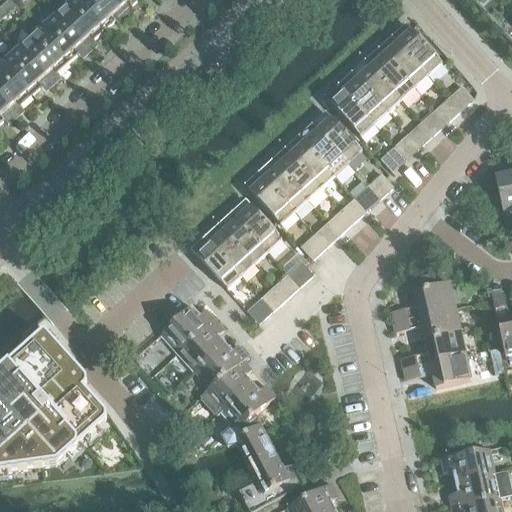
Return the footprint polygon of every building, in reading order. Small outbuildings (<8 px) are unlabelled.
[(26,0),(12,0),(10,2),(17,10),(27,1),(26,0)] [(76,0),(75,0),(57,17),(90,53),(94,49),(91,45),(105,32),(76,0)] [(110,0),(76,0),(105,32),(120,19),(123,23),(128,19),(110,0)] [(110,0),(128,19),(131,16),(128,12),(140,0),(110,0)] [(0,25),(17,10),(10,2),(0,11),(0,25)] [(57,17),(38,34),(67,66),(82,52),(86,57),(90,53),(57,17)] [(411,33),(397,45),(429,80),(443,68),(411,33)] [(38,34),(20,50),(53,86),(57,82),(53,78),(67,66),(38,34)] [(397,45),(384,57),(416,92),(429,80),(397,45)] [(20,50),(2,67),(30,98),(45,85),(49,89),(53,86),(20,50)] [(384,57),(371,68),(403,104),(416,92),(384,57)] [(2,67),(0,68),(0,101),(16,119),(20,115),(16,111),(30,98),(2,67)] [(371,68),(358,80),(390,116),(403,104),(371,68)] [(358,80),(345,92),(376,128),(390,116),(358,80)] [(463,90),(449,103),(461,116),(475,104),(463,90)] [(376,128),(345,92),(331,104),(363,140),(376,128)] [(16,119),(0,101),(0,125),(8,119),(11,123),(16,119)] [(449,103),(436,115),(448,128),(461,116),(449,103)] [(436,115),(423,126),(435,140),(448,128),(436,115)] [(332,120),(318,132),(350,168),(364,155),(332,120)] [(423,126),(410,138),(422,152),(435,140),(423,126)] [(318,132),(304,144),(337,180),(350,168),(318,132)] [(410,138),(397,150),(409,164),(422,152),(410,138)] [(304,144),(291,156),(323,192),(337,180),(304,144)] [(511,212),(511,149),(507,150),(508,175),(495,178),(503,215),(511,212)] [(409,164),(397,150),(383,163),(395,176),(409,164)] [(291,156),(278,168),(310,204),(323,192),(291,156)] [(278,168),(264,180),(297,216),(310,204),(278,168)] [(383,178),(370,190),(382,203),(395,191),(383,178)] [(297,216),(264,180),(251,192),(283,228),(297,216)] [(370,190),(356,202),(368,215),(382,203),(370,190)] [(356,202),(343,214),(355,227),(368,215),(356,202)] [(252,207),(238,220),(270,255),(284,243),(252,207)] [(343,214),(330,226),(342,239),(355,227),(343,214)] [(238,220),(224,232),(256,267),(270,255),(238,220)] [(330,226),(316,238),(328,251),(342,239),(330,226)] [(224,232),(211,244),(243,279),(256,267),(224,232)] [(328,251),(316,238),(303,250),(314,263),(328,251)] [(243,279),(211,244),(197,256),(229,292),(243,279)] [(304,266),(290,278),(302,291),(316,279),(304,266)] [(448,277),(434,280),(437,292),(451,289),(448,277)] [(290,278),(276,290),(288,303),(302,291),(290,278)] [(393,316),(396,326),(456,313),(451,289),(437,292),(434,280),(415,284),(408,286),(411,299),(416,298),(419,310),(393,316)] [(276,290),(263,302),(275,315),(288,303),(276,290)] [(503,290),(492,292),(494,299),(504,297),(503,290)] [(507,359),(511,358),(511,322),(510,323),(504,297),(494,299),(507,359)] [(275,315),(263,302),(249,314),(261,328),(275,315)] [(194,310),(164,337),(180,356),(216,324),(208,314),(202,319),(194,310)] [(423,331),(426,344),(461,336),(456,313),(396,326),(398,336),(423,331)] [(216,324),(180,356),(196,374),(227,347),(220,339),(226,334),(216,324)] [(0,476),(9,475),(10,475),(58,468),(67,460),(81,448),(83,445),(85,444),(98,432),(105,426),(106,425),(106,424),(107,423),(107,422),(108,421),(108,420),(107,418),(107,417),(106,416),(105,415),(98,406),(85,392),(85,391),(86,390),(87,389),(87,388),(87,387),(88,386),(88,385),(87,383),(87,382),(86,380),(85,379),(60,351),(57,348),(45,334),(42,336),(29,348),(11,364),(6,369),(0,374),(0,476)] [(404,363),(406,373),(467,359),(467,360),(476,358),(470,335),(462,337),(461,336),(426,344),(429,357),(404,363)] [(227,347),(196,374),(212,391),(213,392),(214,393),(245,365),(250,361),(240,350),(234,355),(227,347)] [(499,351),(490,353),(495,377),(505,375),(499,351)] [(467,359),(406,373),(408,383),(433,378),(436,393),(472,384),(467,360),(467,359)] [(212,391),(201,401),(218,419),(224,414),(254,386),(248,380),(254,374),(245,365),(214,393),(213,392),(212,391)] [(237,428),(223,440),(224,442),(229,452),(238,450),(247,466),(274,453),(269,443),(269,442),(265,436),(262,430),(261,428),(256,419),(277,400),(267,390),(262,395),(254,386),(224,414),(237,428)] [(258,486),(240,495),(249,511),(260,511),(306,489),(301,480),(295,469),(289,470),(285,472),(284,471),(274,453),(247,466),(253,477),(258,486)] [(453,476),(456,487),(495,478),(495,477),(490,453),(443,463),(446,477),(453,476)] [(451,498),(454,511),(501,501),(501,502),(511,499),(511,488),(509,474),(495,477),(495,478),(456,487),(458,496),(451,498)] [(290,510),(291,511),(336,511),(333,505),(341,500),(334,487),(290,510)] [(503,511),(501,502),(501,501),(454,511),(453,511),(503,511)]
